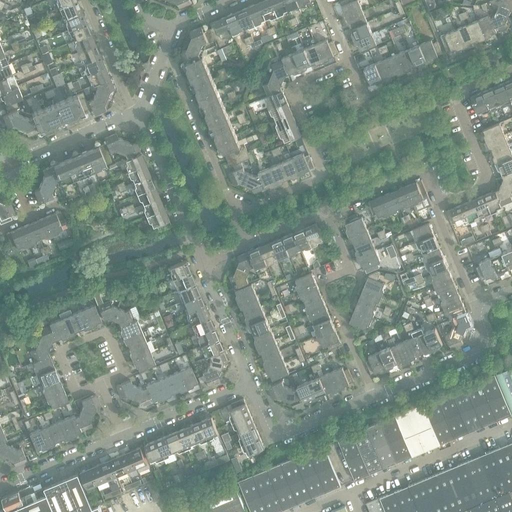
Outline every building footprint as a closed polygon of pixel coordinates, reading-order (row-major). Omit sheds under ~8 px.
[(82,11),(77,0),(59,8),(61,14),(63,14),(64,14),(65,18),(82,11)] [(278,16),(271,0),(264,0),(259,2),(266,19),(270,17),(270,18),(272,19),(278,16)] [(288,10),(284,0),(271,0),(278,16),(284,14),(284,12),(284,11),(288,10)] [(300,7),(297,0),(284,0),(288,10),(292,8),(294,9),(300,7)] [(362,10),(358,0),(354,0),(342,0),(339,1),(343,10),(342,10),(342,12),(344,18),(362,10)] [(436,4),(434,0),(425,0),(429,10),(435,7),(436,4)] [(511,8),(511,0),(497,0),(496,1),(498,5),(496,11),(508,15),(511,9),(511,8)] [(266,19),(259,2),(248,7),(256,26),(262,23),(262,21),(262,20),(266,19)] [(446,5),(430,12),(433,20),(449,14),(446,5)] [(32,12),(30,6),(24,9),(26,15),(32,12)] [(256,26),(248,7),(237,12),(244,28),(247,27),(248,27),(250,28),(256,26)] [(367,22),(362,10),(344,18),(347,24),(348,25),(349,24),(351,29),(367,22)] [(86,22),(82,11),(65,18),(67,22),(66,22),(66,24),(68,30),(86,22)] [(505,22),(508,15),(496,11),(494,16),(491,17),(496,32),(507,27),(505,22)] [(244,28),(237,12),(226,16),(233,35),(239,32),(240,30),(244,28)] [(496,32),(491,17),(490,15),(478,20),(486,38),(491,36),(492,34),(492,33),(496,32)] [(233,35),(226,16),(214,21),(221,38),(225,36),(228,37),(233,35)] [(486,38),(478,20),(467,24),(474,41),(478,39),(478,40),(480,41),(486,38)] [(221,38),(214,21),(210,23),(212,29),(210,30),(209,29),(206,30),(205,29),(204,26),(202,27),(202,26),(190,31),(192,36),(189,43),(204,49),(206,44),(217,40),(220,47),(224,45),(221,38)] [(91,34),(86,22),(68,30),(71,36),(72,36),(73,36),(75,40),(91,34)] [(372,33),(367,22),(351,29),(352,32),(352,33),(351,34),(353,40),(372,33)] [(474,41),(467,24),(456,29),(463,47),(469,45),(470,43),(474,41)] [(402,33),(399,27),(392,30),(395,36),(402,33)] [(463,47),(456,29),(440,36),(447,52),(456,49),(458,50),(463,47)] [(376,44),(372,33),(353,40),(356,46),(358,47),(358,46),(360,51),(376,44)] [(96,45),(91,34),(75,40),(76,44),(75,46),(78,52),(96,45)] [(338,53),(333,40),(328,42),(327,39),(315,44),(323,62),(329,59),(329,58),(329,57),(338,53)] [(431,39),(419,44),(427,63),(433,60),(434,58),(433,58),(442,54),(437,41),(432,43),(431,39)] [(208,67),(203,56),(202,54),(204,49),(189,43),(186,49),(182,51),(185,59),(184,59),(183,60),(184,61),(186,66),(189,75),(208,67)] [(323,62),(315,44),(304,48),(311,65),(315,63),(315,64),(317,64),(323,62)] [(427,63),(419,44),(408,49),(415,66),(419,64),(420,64),(421,65),(427,63)] [(48,51),(46,45),(40,47),(43,53),(48,51)] [(100,56),(96,45),(78,52),(80,58),(82,59),(82,58),(84,63),(100,56)] [(232,51),(229,45),(222,48),(225,55),(232,51)] [(311,65),(304,48),(293,53),(301,71),(307,69),(307,67),(307,66),(311,65)] [(415,66),(408,49),(397,54),(405,72),(411,70),(412,68),(411,67),(415,66)] [(301,71),(293,53),(281,58),(282,60),(288,74),(293,72),(293,73),(295,74),(301,71)] [(405,72),(397,54),(386,58),(393,75),(397,73),(397,74),(399,74),(405,72)] [(105,67),(100,56),(84,63),(86,67),(85,67),(84,69),(87,74),(105,67)] [(393,75),(386,58),(375,63),(383,81),(389,79),(389,77),(389,76),(393,75)] [(288,74),(282,60),(271,65),(274,69),(271,76),(282,81),(285,76),(288,74)] [(0,79),(12,74),(8,63),(0,66),(0,79)] [(383,81),(375,63),(364,68),(365,71),(361,73),(366,86),(375,82),(375,83),(377,84),(383,81)] [(58,74),(55,67),(49,70),(52,76),(58,74)] [(110,78),(105,67),(87,74),(89,81),(91,81),(92,81),(93,85),(96,84),(110,78)] [(217,90),(208,67),(189,75),(195,88),(199,97),(217,90)] [(60,73),(58,74),(52,76),(57,87),(65,83),(60,73)] [(0,92),(17,85),(12,74),(0,79),(0,92)] [(280,86),(282,81),(271,76),(268,83),(263,85),(268,96),(282,90),(280,86)] [(114,89),(110,78),(96,84),(97,88),(95,93),(107,98),(110,91),(114,89)] [(81,88),(78,81),(73,83),(76,90),(81,88)] [(511,101),(504,82),(493,87),(500,103),(504,102),(506,103),(511,101)] [(31,93),(44,88),(42,83),(29,88),(31,93)] [(22,97),(17,85),(0,92),(0,95),(1,99),(3,99),(4,99),(6,104),(22,97)] [(500,103),(493,87),(482,92),(490,110),(496,107),(496,105),(500,103)] [(226,112),(217,90),(199,97),(208,119),(226,112)] [(287,102),(284,94),(282,90),(268,96),(266,97),(267,101),(266,103),(269,109),(287,102)] [(89,108),(86,101),(82,92),(65,99),(73,118),(84,113),(84,111),(89,109),(89,108)] [(490,110),(482,92),(470,96),(477,113),(482,111),(484,112),(490,110)] [(104,105),(107,98),(95,93),(93,98),(86,101),(89,108),(91,107),(94,114),(106,109),(104,105)] [(73,118),(65,99),(43,109),(51,127),(73,118)] [(19,127),(25,112),(20,110),(17,102),(5,107),(6,110),(2,112),(3,114),(2,114),(7,126),(12,124),(19,127)] [(291,112),(291,111),(287,102),(269,109),(271,115),(273,116),(273,115),(275,119),(291,112)] [(51,127),(43,109),(30,114),(25,112),(19,127),(25,130),(27,135),(35,132),(35,133),(36,133),(51,127)] [(236,134),(226,112),(208,119),(212,128),(214,133),(215,136),(217,142),(236,134)] [(296,124),(293,116),(291,112),(275,119),(277,123),(276,124),(275,125),(278,132),(296,124)] [(483,136),(486,142),(504,134),(499,123),(483,130),(485,134),(484,134),(483,136)] [(301,135),(300,133),(296,124),(278,132),(281,137),(282,138),(283,137),(284,142),(301,135)] [(120,152),(125,141),(118,138),(116,133),(104,138),(107,144),(110,152),(115,150),(120,152)] [(240,145),(236,134),(217,142),(221,150),(222,153),(224,152),(230,166),(250,158),(244,143),(240,145)] [(509,145),(504,134),(486,142),(488,148),(490,148),(491,148),(492,152),(509,145)] [(301,138),(296,140),(298,146),(304,144),(301,138)] [(141,152),(139,148),(136,141),(131,143),(125,141),(120,152),(125,154),(126,158),(141,152)] [(112,162),(108,153),(110,152),(107,144),(104,145),(104,144),(98,146),(97,144),(94,146),(93,147),(94,148),(87,151),(94,169),(101,166),(101,165),(101,164),(105,163),(106,164),(112,162)] [(511,156),(511,152),(509,145),(492,152),(494,156),(493,156),(493,158),(495,164),(511,156)] [(94,169),(87,151),(80,154),(80,153),(79,152),(73,155),(71,155),(71,156),(71,157),(72,157),(65,160),(73,178),(78,176),(79,174),(79,173),(87,170),(87,171),(89,171),(94,169)] [(145,164),(143,157),(141,152),(126,158),(124,159),(126,163),(125,163),(125,165),(127,171),(145,164)] [(314,167),(309,154),(304,157),(302,153),(292,158),(299,176),(305,173),(306,172),(306,171),(310,169),(314,167)] [(511,156),(495,164),(498,170),(499,170),(500,170),(502,175),(511,170),(511,156)] [(299,176),(292,158),(281,162),(287,179),(291,177),(292,178),(293,178),(299,176)] [(73,178),(65,160),(58,163),(58,162),(57,161),(56,162),(49,164),(49,165),(49,166),(42,169),(44,174),(42,181),(57,187),(59,182),(65,179),(65,180),(67,181),(73,178)] [(287,179),(281,162),(269,167),(277,185),(283,183),(284,181),(284,180),(287,179)] [(150,175),(149,171),(145,164),(127,171),(129,177),(131,178),(132,178),(134,182),(150,175)] [(245,185),(250,174),(245,171),(243,166),(229,173),(234,184),(238,182),(245,185)] [(277,185),(269,167),(258,172),(265,188),(269,186),(270,187),(271,188),(277,185)] [(511,170),(502,175),(503,178),(501,184),(511,188),(511,170)] [(265,188),(258,172),(257,172),(258,174),(255,175),(250,174),(245,185),(252,188),(254,193),(265,188)] [(155,186),(152,179),(150,175),(134,182),(135,186),(134,187),(136,193),(155,186)] [(421,179),(405,186),(413,204),(419,201),(419,200),(419,199),(423,197),(422,194),(426,192),(421,179)] [(58,200),(55,192),(57,187),(42,181),(39,188),(34,190),(39,202),(40,201),(41,203),(45,201),(46,205),(58,200)] [(511,198),(510,195),(511,190),(511,188),(501,184),(499,189),(495,190),(501,204),(511,199),(511,198)] [(159,197),(158,193),(155,186),(136,193),(139,199),(141,200),(143,204),(159,197)] [(413,204),(405,186),(394,191),(401,207),(405,205),(405,206),(407,206),(413,204)] [(501,204),(495,190),(484,195),(491,213),(497,210),(498,208),(502,206),(501,204)] [(401,207),(394,191),(383,195),(390,213),(397,210),(397,209),(397,208),(401,207)] [(390,213),(383,195),(367,202),(372,215),(377,213),(378,216),(383,214),(383,215),(385,216),(390,213)] [(491,213),(484,195),(473,200),(480,216),(483,214),(484,215),(485,215),(491,213)] [(164,209),(161,201),(159,197),(143,204),(144,208),(143,210),(146,216),(164,209)] [(14,212),(9,200),(5,202),(0,200),(0,223),(0,224),(12,219),(10,216),(9,214),(14,212)] [(480,216),(473,200),(462,204),(469,222),(475,220),(476,217),(480,216)] [(123,212),(134,208),(133,204),(121,209),(123,212)] [(469,222),(462,204),(446,211),(451,224),(456,222),(457,225),(461,223),(461,224),(463,225),(469,222)] [(124,216),(136,211),(134,208),(123,212),(124,216)] [(171,224),(164,209),(146,216),(148,222),(150,222),(151,222),(152,227),(156,225),(158,229),(171,224)] [(65,224),(61,212),(60,211),(44,217),(52,236),(58,233),(59,232),(58,231),(63,229),(61,226),(65,224)] [(367,228),(362,216),(358,218),(356,213),(343,219),(347,228),(346,230),(348,236),(367,228)] [(414,226),(412,221),(411,221),(409,214),(405,216),(407,222),(410,228),(414,226)] [(511,226),(507,216),(502,218),(507,228),(511,226)] [(52,236),(44,217),(33,222),(40,239),(44,237),(44,238),(46,238),(52,236)] [(40,239),(33,222),(22,227),(24,230),(30,245),(36,243),(37,241),(36,240),(40,239)] [(434,234),(429,222),(413,229),(415,234),(414,234),(413,235),(416,242),(434,234)] [(323,240),(319,232),(316,223),(304,228),(312,246),(318,244),(318,242),(318,241),(323,240)] [(484,225),(486,232),(488,236),(492,234),(487,224),(484,225)] [(30,245),(24,230),(22,227),(6,233),(11,246),(15,245),(17,248),(21,246),(21,247),(24,248),(30,245)] [(312,246),(304,228),(293,233),(300,249),(304,247),(305,248),(306,249),(312,246)] [(371,239),(367,228),(348,236),(351,241),(353,242),(355,246),(371,239)] [(300,249),(293,233),(282,237),(290,256),(296,253),(297,251),(297,250),(300,249)] [(438,245),(434,234),(416,242),(418,247),(420,248),(421,248),(422,252),(438,245)] [(475,240),(473,235),(460,241),(462,246),(475,240)] [(290,256),(282,237),(271,242),(278,258),(282,256),(282,257),(284,258),(290,256)] [(72,238),(57,244),(60,250),(75,244),(72,238)] [(376,250),(371,239),(355,246),(356,250),(355,252),(358,258),(376,250)] [(278,258),(271,242),(260,247),(268,265),(274,262),(274,260),(278,258)] [(393,244),(386,247),(390,258),(397,255),(393,244)] [(443,256),(438,245),(422,252),(424,256),(423,256),(422,258),(425,264),(443,256)] [(268,265),(260,247),(249,251),(255,265),(254,265),(255,268),(260,266),(262,267),(268,265)] [(511,247),(501,252),(508,269),(511,267),(511,247)] [(508,269),(501,252),(499,248),(488,253),(490,257),(498,275),(504,273),(505,271),(504,270),(508,269)] [(381,262),(376,250),(358,258),(360,263),(362,264),(366,273),(379,267),(377,263),(381,262)] [(255,265),(249,251),(238,256),(240,261),(237,267),(249,272),(251,267),(254,265),(255,265)] [(448,267),(443,256),(425,264),(427,270),(429,270),(430,270),(431,274),(448,267)] [(498,275),(490,257),(479,262),(480,265),(476,267),(481,280),(490,276),(490,277),(492,278),(498,275)] [(191,272),(188,266),(186,260),(169,267),(171,271),(170,273),(172,279),(191,272)] [(248,282),(247,277),(249,272),(237,267),(234,274),(229,276),(234,288),(248,282)] [(452,278),(448,267),(431,274),(433,278),(432,278),(432,280),(434,286),(452,278)] [(384,283),(377,280),(379,275),(377,271),(369,274),(363,288),(381,295),(384,290),(383,288),(382,288),(384,283)] [(195,283),(194,278),(191,272),(172,279),(175,285),(177,286),(179,289),(195,283)] [(316,284),(312,272),(295,279),(297,283),(296,284),(296,286),(298,291),(316,284)] [(457,289),(452,278),(434,286),(437,292),(439,292),(441,296),(457,289)] [(200,294),(198,289),(195,283),(179,289),(181,293),(180,294),(179,296),(181,301),(200,294)] [(256,294),(252,283),(235,290),(237,294),(236,295),(236,297),(238,302),(256,294)] [(321,295),(316,284),(298,291),(300,297),(303,298),(305,302),(321,295)] [(379,301),(381,295),(363,288),(358,299),(375,306),(376,302),(377,302),(379,301)] [(113,320),(118,308),(112,305),(110,300),(103,303),(98,289),(92,292),(98,305),(103,320),(108,318),(113,320)] [(462,300),(461,298),(457,289),(441,296),(442,300),(441,302),(444,308),(462,300)] [(204,305),(203,301),(200,294),(181,301),(184,308),(186,308),(187,308),(188,312),(204,305)] [(261,306),(256,294),(238,302),(241,308),(242,309),(243,309),(245,313),(261,306)] [(326,306),(321,295),(305,302),(306,305),(306,306),(305,308),(308,314),(326,306)] [(373,309),(375,306),(358,299),(354,310),(372,318),(375,312),(374,310),(373,309)] [(467,312),(462,300),(444,308),(446,314),(448,315),(448,314),(451,319),(452,318),(467,312)] [(101,321),(94,304),(83,309),(90,327),(96,325),(97,323),(97,322),(101,321)] [(209,316),(207,311),(204,305),(188,312),(190,316),(189,316),(189,317),(191,323),(209,316)] [(266,316),(261,306),(245,313),(246,317),(245,319),(247,324),(266,316)] [(330,317),(326,306),(308,314),(309,316),(310,319),(312,320),(314,324),(330,317)] [(134,320),(133,316),(130,309),(125,311),(118,308),(113,320),(118,322),(120,326),(134,320)] [(90,327),(83,309),(72,314),(78,330),(82,328),(83,329),(84,330),(90,327)] [(370,323),(372,318),(354,310),(349,322),(366,329),(367,324),(368,324),(370,323)] [(471,323),(467,312),(452,318),(454,322),(452,327),(464,331),(466,325),(471,323)] [(78,330),(72,314),(61,318),(68,337),(74,334),(75,332),(78,330)] [(214,327),(212,323),(209,316),(191,323),(194,329),(196,330),(197,334),(214,327)] [(270,328),(266,316),(247,324),(250,330),(252,331),(254,335),(270,328)] [(335,328),(330,317),(314,324),(316,328),(315,328),(315,330),(317,336),(335,328)] [(68,337),(61,318),(49,323),(50,326),(56,340),(60,338),(61,338),(62,339),(68,337)] [(141,330),(137,319),(134,320),(120,326),(122,330),(121,330),(120,332),(123,338),(141,330)] [(56,340),(50,326),(39,330),(41,335),(38,341),(50,346),(52,341),(56,340)] [(218,338),(216,333),(214,327),(197,334),(199,338),(198,338),(198,340),(200,346),(218,338)] [(461,339),(464,331),(452,327),(450,332),(445,334),(451,348),(463,343),(461,339)] [(275,338),(270,328),(254,335),(256,339),(255,339),(254,341),(256,346),(275,338)] [(342,344),(335,328),(317,336),(319,341),(321,342),(322,342),(324,346),(327,345),(329,349),(338,345),(342,344)] [(442,344),(435,328),(424,332),(431,351),(437,348),(438,347),(438,346),(442,344)] [(146,341),(141,330),(123,338),(125,344),(127,344),(128,344),(129,348),(146,341)] [(431,351),(424,332),(413,337),(420,354),(424,352),(424,353),(426,353),(431,351)] [(420,354),(413,337),(402,342),(409,360),(415,358),(416,356),(416,355),(420,354)] [(223,350),(221,343),(218,338),(200,346),(203,351),(204,352),(205,352),(207,356),(223,350)] [(279,350),(275,338),(256,346),(259,352),(261,353),(262,353),(263,356),(279,350)] [(48,351),(50,346),(38,341),(36,347),(30,350),(35,361),(49,355),(48,351)] [(151,352),(146,341),(129,348),(131,352),(130,354),(132,360),(151,352)] [(409,360),(402,342),(391,346),(398,363),(401,361),(402,362),(403,363),(409,360)] [(398,363),(391,346),(380,351),(387,370),(393,367),(394,365),(393,365),(398,363)] [(228,361),(223,350),(207,356),(207,357),(209,356),(211,359),(209,364),(220,369),(223,363),(228,361)] [(284,361),(279,350),(263,356),(265,361),(264,361),(263,363),(266,368),(284,361)] [(387,370),(380,351),(368,356),(369,359),(365,361),(370,374),(379,371),(380,371),(381,372),(387,370)] [(155,364),(151,352),(132,360),(135,366),(136,367),(137,366),(139,371),(155,364)] [(49,355),(35,361),(33,361),(34,366),(33,368),(36,374),(54,366),(49,355)] [(289,373),(284,361),(266,368),(268,375),(270,375),(271,375),(273,379),(289,373)] [(338,390),(331,372),(324,375),(319,363),(315,365),(318,371),(320,376),(326,393),(330,391),(331,392),(332,392),(338,390)] [(218,376),(220,369),(209,364),(206,369),(202,372),(208,386),(220,381),(218,376)] [(59,378),(54,366),(36,374),(38,380),(40,381),(41,380),(42,385),(59,378)] [(197,382),(190,366),(179,371),(187,389),(192,386),(193,385),(193,384),(197,382)] [(511,366),(478,381),(495,421),(511,414),(511,413),(511,366)] [(353,381),(348,368),(344,370),(342,367),(331,372),(338,390),(344,387),(345,386),(345,385),(353,381)] [(187,389),(179,371),(168,375),(175,392),(179,390),(179,391),(181,391),(187,389)] [(175,392),(168,375),(157,380),(164,398),(170,396),(171,394),(171,393),(175,392)] [(326,393),(320,376),(308,381),(316,399),(322,397),(323,395),(322,394),(326,393)] [(63,388),(59,378),(42,385),(44,388),(43,389),(43,390),(45,396),(63,388)] [(132,398),(138,386),(132,384),(130,380),(116,386),(121,397),(126,396),(132,398)] [(164,398),(157,380),(145,385),(146,387),(152,401),(157,399),(157,400),(159,401),(164,398)] [(284,399),(289,387),(284,385),(282,381),(268,386),(273,399),(278,396),(284,399)] [(316,399),(308,381),(297,386),(298,388),(304,402),(308,400),(308,401),(310,402),(316,399)] [(495,421),(478,381),(464,387),(480,427),(495,421)] [(152,401),(146,387),(143,388),(138,386),(132,398),(139,401),(141,406),(152,401)] [(304,402),(298,388),(294,389),(289,387),(284,399),(291,402),(293,407),(304,402)] [(480,427),(464,387),(451,392),(467,432),(480,427)] [(68,400),(63,388),(45,396),(48,403),(49,403),(50,403),(52,407),(68,400)] [(467,432),(451,392),(437,398),(454,438),(467,432)] [(100,406),(96,394),(81,400),(83,405),(81,410),(93,415),(96,408),(100,406)] [(250,414),(246,404),(244,398),(231,403),(233,408),(229,409),(231,414),(230,414),(230,416),(232,422),(250,414)] [(454,438),(437,398),(423,404),(440,444),(454,438)] [(440,444),(423,404),(395,415),(412,455),(440,444)] [(90,422),(93,415),(81,410),(79,415),(75,417),(81,431),(92,426),(90,422)] [(81,431),(75,417),(74,414),(63,419),(70,438),(76,435),(77,433),(81,431)] [(255,425),(253,421),(250,414),(232,422),(235,428),(237,428),(239,432),(255,425)] [(412,455),(395,415),(381,421),(398,461),(412,455)] [(219,433),(216,428),(211,417),(200,421),(208,440),(214,437),(215,435),(214,435),(219,433)] [(70,438),(63,419),(52,424),(58,440),(62,439),(63,439),(65,440),(70,438)] [(208,440),(200,421),(189,426),(196,443),(200,441),(202,442),(208,440)] [(398,461),(381,421),(366,427),(383,468),(398,461)] [(58,440),(52,424),(41,429),(48,447),(54,444),(55,443),(55,442),(58,440)] [(260,436),(256,429),(255,425),(239,432),(240,436),(239,438),(241,444),(260,436)] [(196,443),(189,426),(178,431),(186,449),(191,447),(192,445),(192,444),(196,443)] [(383,468),(366,427),(352,433),(369,473),(383,468)] [(48,447),(41,429),(29,433),(36,450),(40,448),(41,448),(42,449),(48,447)] [(186,449),(178,431),(167,435),(174,452),(178,450),(178,451),(180,451),(186,449)] [(369,473),(352,433),(338,439),(355,479),(369,473)] [(174,452),(167,435),(156,440),(163,458),(169,456),(170,454),(170,453),(174,452)] [(264,448),(263,443),(260,436),(241,444),(244,450),(246,450),(248,454),(264,448)] [(163,458),(156,440),(144,445),(151,461),(156,460),(158,461),(163,458)] [(0,456),(6,459),(11,447),(6,444),(4,441),(0,442),(0,456)] [(511,490),(511,458),(506,444),(442,471),(408,485),(418,511),(460,511),(468,509),(495,498),(511,490)] [(341,485),(324,445),(310,451),(326,491),(341,485)] [(147,463),(141,446),(130,451),(137,467),(147,463)] [(27,461),(24,454),(21,447),(16,449),(11,447),(6,459),(13,461),(15,466),(27,461)] [(137,467),(130,451),(120,455),(127,471),(137,467)] [(326,491),(310,451),(296,457),(313,497),(326,491)] [(127,471),(120,455),(110,459),(117,475),(127,471)] [(313,497),(296,457),(282,462),(299,503),(313,497)] [(117,475),(110,459),(100,463),(107,480),(117,475)] [(299,503),(282,462),(268,469),(285,509),(299,503)] [(107,480),(100,463),(90,467),(97,484),(107,480)] [(97,484),(90,467),(80,472),(87,488),(97,484)] [(276,511),(285,509),(268,469),(254,474),(269,511),(276,511)] [(82,511),(93,508),(78,472),(67,477),(81,511),(82,511)] [(184,479),(181,473),(173,476),(176,482),(184,479)] [(269,511),(254,474),(239,481),(251,511),(269,511)] [(81,511),(67,477),(56,482),(68,511),(81,511)] [(68,511),(56,482),(44,487),(45,487),(48,494),(55,511),(68,511)] [(246,511),(234,483),(168,511),(246,511)] [(418,511),(408,485),(393,492),(401,511),(418,511)] [(55,511),(48,494),(45,487),(35,491),(38,498),(8,511),(55,511)] [(7,510),(38,497),(35,491),(21,497),(19,490),(2,497),(7,510)] [(511,511),(511,490),(495,498),(501,511),(511,511)] [(401,511),(393,492),(366,503),(369,511),(401,511)] [(501,511),(495,498),(468,509),(469,511),(501,511)]
